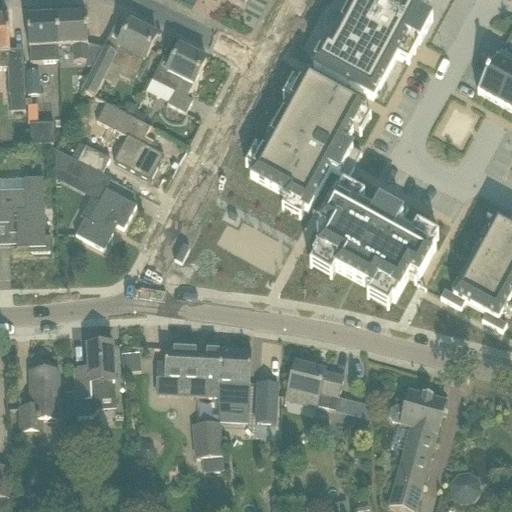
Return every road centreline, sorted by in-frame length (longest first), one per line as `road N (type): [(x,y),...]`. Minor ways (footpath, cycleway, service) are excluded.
road 1 (unclassified): [(511,380),(262,321),(130,313)]
road 2 (residential): [(511,207),(407,154),(492,0)]
road 3 (unclassified): [(130,313),(258,64)]
road 4 (residential): [(258,64),(138,0)]
road 5 (unclassified): [(130,313),(0,314)]
